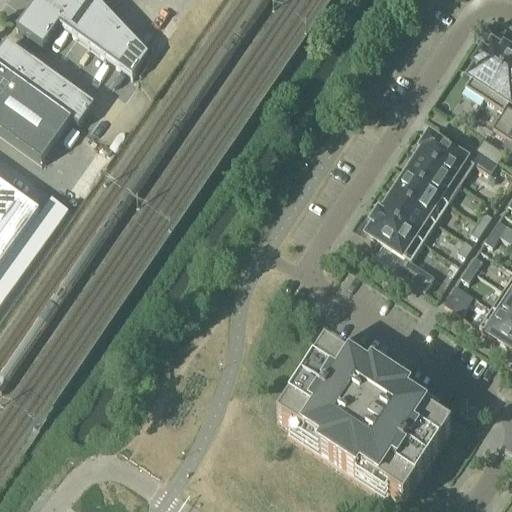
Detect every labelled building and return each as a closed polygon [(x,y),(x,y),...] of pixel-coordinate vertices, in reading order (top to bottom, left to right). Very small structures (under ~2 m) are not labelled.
[(147,62),(87,0),(40,0),(16,35),(42,54),(58,31),(132,84),(147,62)] [(502,55),(492,49),(491,48),(484,59),(482,57),(473,71),(475,72),(468,83),(470,84),(464,93),(484,106),(511,63),(511,58),(503,53),(502,55)] [(0,56),(0,78),(71,129),(78,134),(93,112),(5,49),(0,56)] [(492,134),(507,144),(511,136),(511,115),(506,112),(508,109),(510,110),(511,107),(511,63),(484,106),(503,118),(492,134)] [(0,140),(42,170),(71,129),(0,78),(0,140)] [(423,155),(417,163),(460,191),(474,171),(490,182),(497,170),(475,156),(468,167),(428,140),(420,153),(423,155)] [(482,146),(475,156),(497,170),(504,160),(482,146)] [(410,174),(405,182),(448,210),(460,191),(417,163),(416,162),(409,174),(410,174)] [(397,193),(392,201),(435,229),(448,210),(405,182),(404,181),(396,193),(397,193)] [(0,192),(0,275),(39,221),(0,192)] [(385,212),(380,219),(423,248),(435,229),(392,201),(391,200),(384,212),(385,212)] [(0,275),(0,310),(69,215),(53,203),(39,221),(0,275)] [(373,230),(367,240),(377,247),(376,248),(390,257),(390,256),(404,265),(395,279),(424,299),(434,284),(410,268),(423,248),(380,219),(378,218),(371,228),(373,230)] [(483,219),(476,230),(484,235),(491,224),(483,219)] [(498,227),(491,238),(498,243),(505,232),(498,227)] [(484,235),(476,230),(469,240),(477,245),(484,235)] [(498,243),(491,238),(484,249),(491,254),(498,243)] [(464,249),(457,259),(464,264),(471,254),(464,249)] [(467,274),(475,279),(482,268),(474,264),(467,274)] [(475,279),(467,274),(460,285),(468,290),(475,279)] [(511,303),(511,282),(502,297),(511,303)] [(511,328),(511,303),(502,297),(491,314),(511,328)] [(450,300),(443,311),(450,316),(457,305),(450,300)] [(478,334),(511,356),(511,328),(491,314),(478,334)] [(402,511),(450,438),(436,429),(440,423),(409,403),(410,401),(374,377),(372,379),(341,358),(338,364),(324,355),(276,428),(290,437),(286,442),(385,507),(389,502),(402,511)]
